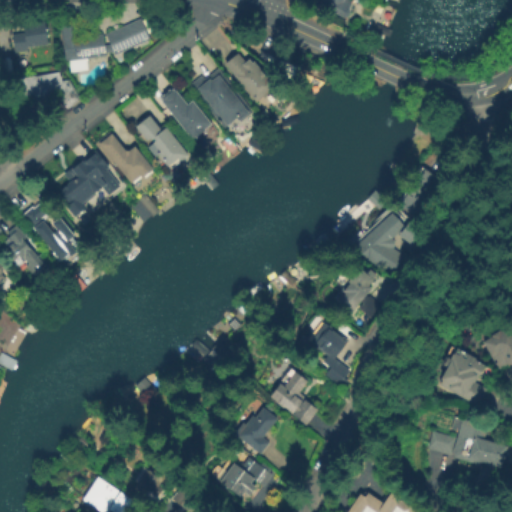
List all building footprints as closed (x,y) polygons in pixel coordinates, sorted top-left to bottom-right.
[(305,3),(306,0),(355,0),(349,19),(305,3)] [(146,33),(149,40),(115,54),(106,57),(88,59),(89,71),(69,73),(81,101),(67,114),(52,97),(17,101),(16,81),(69,72),(63,32),(102,27),(103,34),(107,34),(148,17),(153,30),(146,33)] [(17,55),(12,27),(47,21),(51,46),(27,49),(28,53),(17,55)] [(226,66),(245,50),(276,87),(257,102),(226,66)] [(195,88),(215,72),(245,111),(224,126),(195,88)] [(162,101),(175,90),(187,105),(193,100),(213,125),(195,141),(162,101)] [(151,116),(161,129),(166,126),(190,157),(171,172),(137,127),(151,116)] [(97,144),(112,132),(128,151),(133,147),(155,172),(144,182),(140,178),(132,185),(97,144)] [(76,208),(58,185),(83,165),(80,160),(94,149),(116,177),(76,208)] [(426,169),(449,185),(421,226),(398,210),(426,169)] [(132,205),(140,198),(152,212),(143,219),(132,205)] [(24,217),(37,206),(55,230),(59,226),(77,249),(60,263),(24,217)] [(352,248),(391,213),(404,228),(386,244),(404,265),(383,283),(352,248)] [(411,229),(411,230),(402,225),(396,235),(412,245),(418,234),(411,229)] [(13,270),(0,255),(0,239),(13,228),(46,265),(34,276),(22,262),(13,270)] [(332,300),(357,267),(375,281),(349,314),(332,300)] [(324,324),(350,342),(337,361),(351,372),(341,385),(321,370),(328,361),(308,347),(324,324)] [(511,332),(511,362),(500,370),(482,341),(507,325),(511,332)] [(437,383),(454,350),(485,366),(475,386),(485,391),(479,405),(437,383)] [(291,370),(309,384),(301,394),(321,410),(306,428),(268,398),(291,370)] [(236,436),(262,404),(279,418),(264,437),(270,442),(260,455),(236,436)] [(427,451),(433,429),(451,433),(454,419),(487,427),(484,441),(507,447),(502,469),(427,451)] [(450,481),(449,453),(428,454),(429,482),(450,481)] [(214,474),(229,455),(258,478),(253,484),(257,488),(251,496),(245,491),(241,496),(214,474)] [(132,486),(144,467),(166,481),(154,500),(132,486)] [(99,511),(83,501),(101,474),(140,500),(131,511),(99,511)] [(346,511),(365,492),(379,504),(390,492),(411,511),(346,511)]
